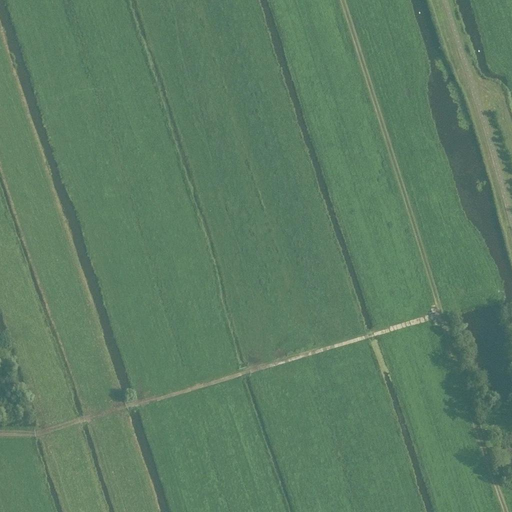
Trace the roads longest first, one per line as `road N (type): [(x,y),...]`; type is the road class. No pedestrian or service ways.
road 1 (track): [(504,511),(341,0)]
road 2 (track): [(0,434),(32,435),(439,318)]
